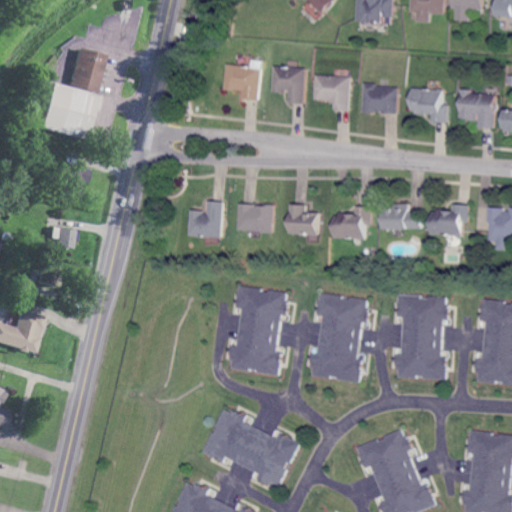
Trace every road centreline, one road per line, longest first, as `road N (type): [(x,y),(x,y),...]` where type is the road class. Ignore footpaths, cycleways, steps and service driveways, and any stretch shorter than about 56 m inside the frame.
road 1 (tertiary): [(162,50),(59,500)]
road 2 (residential): [(291,511),(337,432),(371,407),(401,400),(511,406)]
road 3 (residential): [(337,432),(301,406),(222,377),(226,301)]
road 4 (residential): [(314,152),(511,168)]
road 5 (residential): [(140,152),(263,163),(314,152)]
road 6 (residential): [(314,152),(258,137),(146,126)]
